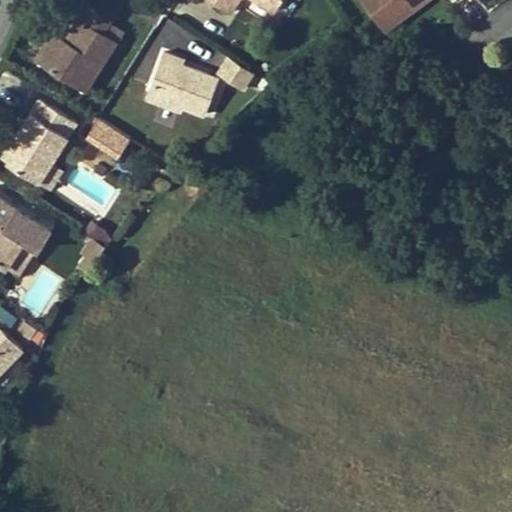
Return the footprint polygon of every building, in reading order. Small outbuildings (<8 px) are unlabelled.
[(113,37),(100,30),(109,15),(84,0),(83,0),(67,27),(76,32),(71,40),(62,35),(49,26),(32,53),(84,85),(113,37)] [(435,0),(357,0),(387,38),(435,0)] [(71,40),(76,32),(67,27),(62,35),(71,40)] [(220,72),(237,80),(245,63),(228,55),(220,72)] [(209,101),(180,78),(175,74),(179,69),(165,58),(138,93),(165,115),(187,130),(209,101)] [(175,74),(180,78),(184,72),(179,69),(175,74)] [(38,93),(15,128),(23,133),(8,157),(39,177),(52,156),(59,145),(77,117),(38,93)] [(160,121),(165,115),(138,93),(133,100),(160,121)] [(8,157),(23,133),(15,128),(0,152),(8,157)] [(64,165),(52,156),(39,177),(52,185),(64,165)] [(0,256),(6,260),(21,234),(35,243),(49,222),(0,191),(0,256)] [(19,268),(35,243),(21,234),(6,260),(19,268)] [(21,299),(42,313),(64,280),(42,265),(21,299)] [(0,363),(11,351),(0,339),(0,331),(7,325),(0,319),(0,363)] [(22,341),(7,325),(0,331),(0,339),(11,351),(22,341)]
